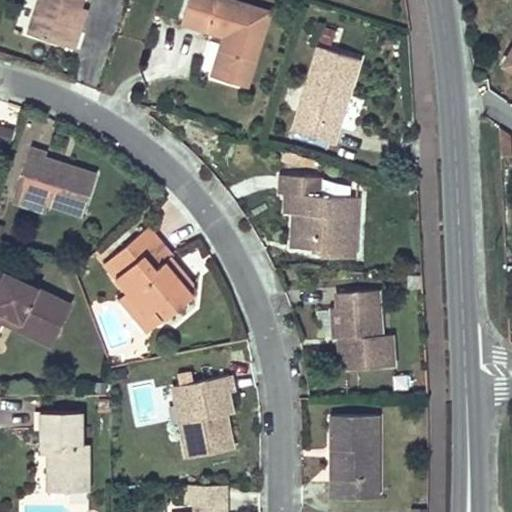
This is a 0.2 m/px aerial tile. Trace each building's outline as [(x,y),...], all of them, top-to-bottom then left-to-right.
[(35,0),(25,36),(71,47),(75,33),(70,32),(76,8),(78,0),(35,0)] [(133,0),(116,46),(136,54),(156,0),(133,0)] [(205,76),(241,85),(260,9),(226,0),(177,0),(171,25),(215,36),(220,37),(219,44),(213,42),(205,76)] [(76,8),(70,32),(75,33),(81,9),(76,8)] [(290,128),(332,139),(337,122),(329,120),(337,89),(345,90),(356,53),(313,42),(290,128)] [(511,46),(502,62),(511,67),(511,46)] [(329,120),(337,122),(345,90),(337,89),(329,120)] [(45,205),(80,217),(95,176),(70,167),(68,173),(59,170),(61,165),(45,159),(46,154),(30,148),(14,196),(45,205)] [(70,167),(61,165),(59,170),(68,173),(70,167)] [(321,258),(353,260),(356,197),(320,195),(320,179),(279,176),(278,195),(285,196),(304,196),(303,213),(295,213),(293,250),(314,251),(315,244),(321,244),(321,258)] [(45,205),(14,196),(12,202),(42,211),(45,205)] [(304,196),(285,196),(284,212),(295,213),(303,213),(304,196)] [(171,258),(147,229),(107,260),(117,274),(112,278),(124,294),(142,318),(149,313),(154,309),(163,320),(189,299),(175,281),(178,271),(169,259),(171,258)] [(117,274),(107,260),(101,265),(112,278),(117,274)] [(65,306),(0,271),(0,314),(33,332),(38,324),(52,331),(65,306)] [(191,287),(178,271),(175,281),(189,299),(191,287)] [(338,352),(340,373),(392,369),(389,337),(380,337),(379,321),(372,321),(371,306),(378,305),(377,292),(337,295),(338,311),(331,312),(333,341),(338,341),(344,340),(344,352),(338,352)] [(142,318),(124,294),(116,300),(144,334),(157,323),(149,313),(142,318)] [(378,305),(371,306),(372,321),(379,321),(378,305)] [(33,332),(0,314),(0,326),(43,348),(52,331),(38,324),(33,332)] [(174,419),(181,458),(226,450),(221,423),(214,425),(213,417),(220,416),(225,414),(221,394),(226,393),(222,375),(173,384),(179,418),(174,419)] [(179,418),(173,384),(167,385),(174,419),(179,418)] [(77,415),(35,415),(35,434),(36,448),(43,448),(48,449),(48,457),(43,457),(44,495),(65,495),(65,485),(84,485),(85,447),(77,447),(77,415)] [(221,423),(220,416),(213,417),(214,425),(221,423)] [(380,417),(331,418),(332,453),(337,453),(337,464),(331,464),(332,502),(362,503),(363,485),(380,484),(380,417)] [(380,484),(363,485),(362,503),(380,503),(380,484)] [(65,485),(65,495),(84,495),(84,485),(65,485)] [(186,506),(188,506),(187,511),(219,511),(220,507),(215,507),(215,489),(186,488),(186,506)]
